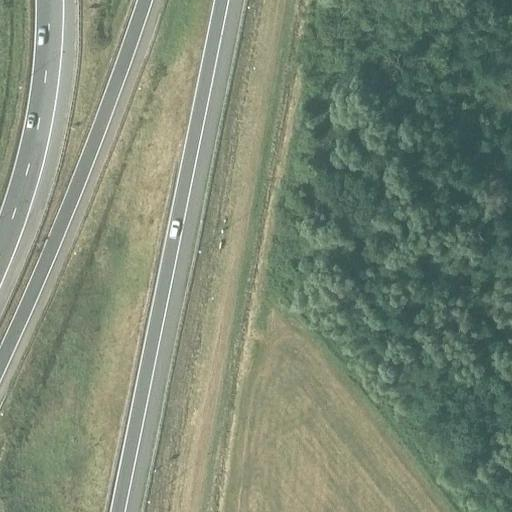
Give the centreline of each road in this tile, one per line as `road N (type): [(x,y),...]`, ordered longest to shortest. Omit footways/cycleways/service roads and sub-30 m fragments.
road 1 (motorway): [(119,511),(221,0)]
road 2 (unknown): [(193,511),(280,0)]
road 3 (motorway): [(0,363),(144,0)]
road 4 (motorway): [(0,253),(39,120),(49,0)]
